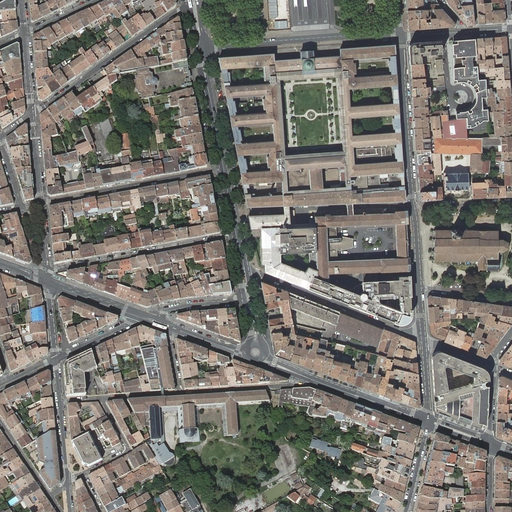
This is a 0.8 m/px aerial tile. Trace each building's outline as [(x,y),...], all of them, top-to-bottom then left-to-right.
[(13,0),(7,0),(0,4),(0,12),(15,10),(14,1),(13,0)] [(46,4),(51,14),(56,12),(59,11),(53,0),(48,0),(49,2),(46,3),(46,4)] [(53,0),(59,11),(66,7),(62,0),(53,0)] [(113,7),(109,0),(98,6),(105,16),(106,17),(109,15),(110,14),(112,13),(113,16),(114,16),(115,17),(117,20),(117,19),(120,17),(113,7)] [(121,3),(119,0),(109,0),(113,7),(120,17),(124,21),(125,21),(126,20),(123,15),(127,12),(124,7),(121,3)] [(132,4),(129,0),(119,0),(121,3),(124,7),(127,12),(130,16),(134,14),(129,5),(132,4)] [(146,0),(143,3),(144,6),(145,8),(148,15),(149,14),(157,9),(155,5),(160,3),(161,6),(162,5),(162,4),(168,0),(146,0)] [(176,6),(175,0),(168,0),(162,4),(162,5),(161,6),(157,9),(149,14),(150,15),(155,22),(168,12),(176,7),(176,6)] [(430,10),(441,9),(436,0),(406,0),(407,11),(416,10),(430,10)] [(458,0),(448,0),(446,1),(448,5),(454,11),(462,8),(461,6),(458,0)] [(471,0),(458,0),(461,6),(462,8),(464,14),(458,16),(467,26),(474,25),(474,24),(471,0)] [(484,15),(485,24),(505,23),(504,10),(496,11),(496,10),(493,10),(493,11),(491,11),(491,3),(483,4),(484,15)] [(37,8),(42,18),(51,14),(46,4),(37,8)] [(32,23),(42,18),(37,8),(37,6),(30,7),(31,22),(32,23)] [(105,16),(98,6),(89,10),(95,19),(97,21),(98,23),(100,25),(101,24),(99,20),(103,17),(109,26),(111,25),(111,24),(106,17),(105,16)] [(146,28),(155,22),(150,15),(149,14),(148,15),(145,8),(142,11),(144,14),(143,15),(140,17),(140,16),(140,15),(139,14),(140,13),(140,12),(136,14),(138,15),(137,16),(139,18),(146,28)] [(438,18),(439,28),(454,27),(455,24),(441,9),(430,10),(430,19),(438,18)] [(16,21),(15,10),(0,12),(0,15),(2,15),(3,21),(0,21),(0,23),(9,22),(16,21)] [(95,19),(89,10),(82,13),(89,23),(90,25),(92,28),(94,27),(98,23),(97,21),(95,19)] [(427,19),(430,19),(430,10),(416,10),(407,11),(407,20),(418,19),(427,19)] [(89,23),(82,13),(75,16),(84,28),(84,29),(86,28),(90,25),(89,23)] [(84,28),(75,16),(66,20),(74,32),(75,33),(77,36),(78,37),(81,35),(78,31),(82,28),(83,28),(84,28)] [(139,33),(146,28),(139,18),(137,16),(131,20),(139,33)] [(124,43),(132,37),(123,25),(121,23),(124,21),(120,17),(117,19),(117,20),(122,26),(117,29),(117,28),(113,23),(111,24),(111,25),(112,26),(115,31),(116,31),(124,43)] [(177,18),(166,26),(167,27),(180,25),(179,19),(177,18)] [(429,29),(439,28),(438,18),(430,19),(427,19),(429,29)] [(132,37),(139,33),(131,20),(127,23),(126,22),(126,21),(126,20),(126,19),(126,20),(125,21),(124,21),(121,23),(123,25),(132,37)] [(408,30),(419,29),(418,19),(407,20),(408,30)] [(419,29),(429,29),(427,19),(418,19),(419,29)] [(74,32),(66,20),(57,25),(66,37),(68,40),(69,41),(70,44),(73,42),(71,40),(74,37),(77,36),(75,33),(74,32)] [(1,34),(1,38),(4,36),(17,30),(16,21),(9,22),(0,23),(0,27),(0,30),(0,31),(1,34)] [(66,37),(57,25),(49,28),(58,41),(60,44),(60,45),(63,43),(68,40),(66,37)] [(166,26),(156,33),(159,37),(181,33),(180,25),(167,27),(166,26)] [(116,49),(124,43),(116,31),(115,31),(112,26),(110,28),(114,32),(115,32),(111,35),(108,31),(106,33),(106,34),(108,37),(109,38),(116,49)] [(58,41),(49,28),(41,32),(48,42),(50,46),(52,49),(54,52),(55,53),(58,51),(55,47),(60,44),(58,41)] [(48,42),(41,32),(32,36),(33,43),(41,43),(46,43),(48,42)] [(148,68),(159,66),(158,63),(157,58),(154,58),(150,58),(146,59),(143,54),(150,49),(151,48),(152,49),(154,49),(157,48),(161,47),(159,37),(156,33),(135,48),(140,55),(142,60),(136,61),(133,57),(130,51),(112,63),(116,68),(118,72),(119,74),(136,71),(148,68)] [(183,43),(181,33),(165,36),(166,42),(160,43),(161,47),(183,43)] [(110,53),(116,49),(109,38),(108,37),(107,38),(102,41),(103,43),(110,53)] [(501,37),(492,38),(493,55),(493,59),(493,68),(502,67),(502,58),(496,59),(496,54),(499,54),(499,56),(502,56),(501,46),(501,37)] [(483,38),(475,39),(477,72),(485,72),(485,69),(483,38)] [(492,38),(483,38),(485,69),(493,68),(493,59),(486,59),(486,57),(487,57),(487,55),(493,55),(492,38)] [(477,72),(475,39),(453,41),(455,84),(459,82),(463,82),(468,83),(470,85),(473,87),(475,90),(476,94),(476,97),(476,101),(475,104),(472,108),(469,110),(466,112),(462,112),(458,112),(455,111),(456,118),(466,118),(466,128),(470,127),(474,126),(477,124),(480,123),(483,120),(488,120),(488,116),(488,112),(487,106),(487,97),(486,89),(486,84),(478,84),(477,72)] [(104,57),(110,53),(103,43),(102,41),(101,41),(100,42),(96,45),(96,46),(97,47),(104,57)] [(41,43),(33,43),(34,53),(47,52),(46,47),(50,46),(48,42),(46,43),(41,43)] [(411,64),(421,64),(420,57),(422,57),(422,55),(442,53),(441,42),(415,43),(415,44),(413,44),(412,45),(410,46),(410,47),(410,50),(411,64)] [(97,62),(104,57),(97,47),(96,46),(96,45),(94,43),(93,44),(95,47),(89,51),(97,62)] [(167,56),(185,52),(183,43),(161,47),(162,52),(163,57),(167,56)] [(16,44),(0,51),(0,55),(1,58),(0,58),(0,65),(0,66),(3,65),(15,60),(20,59),(19,45),(16,44)] [(78,51),(82,49),(85,47),(83,44),(75,50),(77,52),(78,51)] [(362,284),(359,284),(353,289),(352,292),(329,283),(328,273),(363,272),(370,272),(377,272),(408,271),(409,270),(408,250),(408,240),(407,217),(406,211),(404,208),(404,210),(395,211),(395,213),(353,215),(353,209),(352,203),(403,201),(404,203),(405,201),(395,45),(340,49),(340,56),(321,57),(322,69),(314,70),(315,73),(302,74),(302,71),(293,71),(293,59),(274,61),(273,54),(219,58),(243,188),(249,188),(249,184),(281,181),(283,195),(255,197),(255,193),(244,194),(247,207),(284,206),(285,215),(248,216),(251,229),(263,228),(263,232),(265,271),(399,324),(407,322),(411,315),(409,276),(398,276),(399,280),(377,281),(363,281),(362,282),(362,284)] [(135,48),(130,51),(133,57),(136,61),(142,60),(140,55),(135,48)] [(90,68),(97,62),(89,51),(85,54),(82,49),(78,51),(82,56),(90,68)] [(35,61),(47,61),(47,57),(51,57),(51,52),(47,52),(34,53),(35,61)] [(173,64),(187,61),(185,52),(167,56),(168,61),(158,63),(159,66),(173,64)] [(298,59),(293,59),(293,71),(302,71),(302,74),(315,73),(314,70),(322,69),(321,57),(316,57),(313,58),(313,56),(314,56),(313,54),(312,54),(312,55),(302,55),(300,55),(300,57),(301,57),(301,59),(298,59)] [(76,77),(90,68),(82,56),(80,58),(71,64),(68,66),(76,77)] [(3,65),(0,66),(0,69),(4,68),(7,76),(4,77),(5,79),(8,78),(21,75),(20,59),(15,60),(3,65)] [(443,72),(442,59),(435,60),(436,73),(443,72)] [(48,69),(47,61),(35,61),(36,70),(48,69)] [(67,83),(76,77),(68,66),(68,65),(65,61),(62,63),(56,67),(57,69),(59,71),(59,72),(67,83)] [(189,73),(187,61),(173,64),(174,70),(180,68),(180,70),(184,69),(184,73),(189,73)] [(115,75),(119,74),(118,72),(116,68),(112,63),(103,70),(104,72),(107,77),(113,76),(113,79),(116,78),(115,75)] [(61,88),(67,83),(59,72),(59,71),(57,69),(56,67),(54,64),(48,69),(51,74),(52,76),(61,88)] [(412,79),(425,79),(424,70),(423,65),(423,64),(421,64),(411,64),(412,79)] [(486,81),(486,84),(486,89),(491,89),(493,88),(497,88),(510,87),(509,79),(503,80),(502,68),(502,67),(493,68),(485,69),(485,72),(485,76),(496,76),(496,74),(498,74),(498,77),(497,77),(497,80),(495,80),(495,81),(495,84),(497,84),(497,85),(493,86),(493,81),(486,81)] [(151,98),(154,97),(154,96),(153,93),(154,93),(154,92),(155,92),(155,91),(154,87),(155,86),(156,85),(157,84),(157,83),(157,82),(156,80),(156,79),(153,78),(152,74),(151,74),(150,73),(149,73),(148,68),(136,71),(137,77),(135,77),(135,81),(134,81),(136,91),(137,91),(138,95),(141,94),(142,100),(151,98)] [(51,74),(48,69),(36,70),(37,81),(43,80),(44,82),(45,81),(44,80),(44,78),(48,77),(51,74)] [(52,94),(61,88),(52,76),(51,74),(48,77),(44,78),(44,80),(45,81),(44,82),(44,83),(47,87),(52,94)] [(22,79),(21,75),(8,78),(5,79),(3,80),(4,81),(5,84),(8,83),(9,83),(22,79)] [(108,88),(109,91),(111,89),(110,86),(117,82),(116,78),(113,79),(113,76),(107,77),(107,78),(93,88),(100,99),(102,101),(104,107),(106,106),(104,102),(106,101),(103,97),(102,97),(100,93),(108,88)] [(436,86),(445,86),(444,76),(438,76),(438,79),(425,81),(426,87),(429,87),(433,87),(436,86)] [(192,89),(190,78),(186,79),(187,85),(182,86),(183,91),(192,89)] [(23,89),(22,79),(9,83),(10,87),(10,91),(5,93),(6,97),(13,93),(23,89)] [(412,88),(426,87),(425,81),(425,79),(412,79),(412,88)] [(37,89),(38,92),(47,87),(44,83),(44,82),(43,80),(37,81),(37,89)] [(446,93),(445,86),(436,86),(437,94),(446,93)] [(42,101),(52,94),(47,87),(38,92),(38,99),(42,101)] [(434,94),(433,87),(429,87),(426,87),(412,88),(412,97),(426,96),(426,95),(430,95),(434,94)] [(491,89),(486,89),(487,97),(495,96),(498,96),(510,95),(510,87),(497,88),(493,88),(494,92),(491,92),(491,89)] [(76,100),(81,107),(83,110),(85,113),(102,101),(100,99),(93,88),(76,100)] [(24,99),(23,89),(13,93),(6,97),(5,97),(6,98),(9,97),(10,99),(15,97),(16,101),(17,102),(24,99)] [(192,89),(183,91),(175,93),(176,99),(172,99),(169,100),(170,104),(194,99),(192,89)] [(71,93),(63,99),(68,106),(73,113),(81,107),(76,100),(75,99),(71,93)] [(426,96),(412,97),(413,107),(427,106),(431,106),(443,104),(447,104),(446,100),(431,102),(427,102),(427,98),(430,97),(430,95),(426,95),(426,96)] [(495,96),(487,97),(487,106),(491,106),(491,111),(511,110),(510,95),(498,96),(495,96)] [(25,107),(24,99),(17,102),(13,104),(11,104),(13,109),(9,110),(10,112),(10,113),(12,113),(12,115),(14,114),(14,112),(25,107)] [(55,125),(56,129),(60,127),(60,125),(59,122),(66,118),(67,121),(70,121),(74,119),(73,117),(71,114),(73,113),(68,106),(63,99),(47,110),(56,124),(55,125)] [(196,108),(194,99),(170,104),(171,107),(171,108),(179,106),(180,112),(196,108)] [(427,106),(413,107),(414,118),(425,117),(428,117),(439,115),(441,115),(448,114),(447,110),(434,112),(434,113),(432,114),(431,113),(428,114),(428,108),(431,108),(431,106),(427,106)] [(5,112),(0,114),(0,122),(2,129),(3,129),(17,119),(24,114),(25,111),(25,107),(14,112),(14,114),(12,115),(12,113),(10,113),(10,112),(9,110),(5,112)] [(81,107),(73,113),(74,116),(75,115),(83,110),(81,107)] [(150,108),(145,109),(149,118),(156,116),(152,108),(150,108)] [(198,117),(196,108),(180,112),(181,117),(169,119),(170,123),(179,121),(198,117)] [(40,115),(42,134),(55,125),(56,124),(47,110),(40,115)] [(491,111),(488,112),(488,116),(490,116),(490,114),(493,114),(494,114),(495,124),(511,123),(511,118),(511,110),(491,111)] [(432,136),(432,138),(467,138),(466,128),(466,118),(456,118),(448,120),(448,114),(441,115),(443,129),(440,129),(433,130),(433,135),(432,135),(432,136)] [(440,129),(439,115),(428,117),(428,122),(431,122),(432,130),(433,130),(440,129)] [(156,116),(149,118),(154,126),(158,126),(159,125),(157,118),(156,116)] [(199,127),(198,117),(179,121),(181,131),(199,127)] [(428,122),(428,117),(425,117),(414,118),(415,128),(429,127),(428,122)] [(108,119),(100,122),(108,145),(116,142),(108,119)] [(489,134),(489,137),(501,137),(511,136),(511,123),(495,124),(495,134),(494,134),(489,134)] [(25,125),(14,133),(17,139),(27,137),(26,126),(25,125)] [(42,140),(50,140),(50,138),(58,136),(56,129),(55,125),(42,134),(42,140)] [(81,129),(87,143),(88,142),(92,151),(95,149),(94,145),(92,141),(86,127),(83,128),(81,129)] [(201,134),(199,127),(181,131),(174,132),(175,137),(176,139),(177,139),(201,134)] [(415,139),(429,138),(429,136),(429,127),(415,128),(414,128),(415,139)] [(5,139),(9,150),(17,149),(17,139),(14,133),(5,139)] [(160,135),(156,136),(157,143),(163,142),(163,140),(163,138),(165,138),(165,134),(160,135)] [(203,145),(201,134),(177,139),(177,142),(181,141),(182,149),(203,145)] [(482,138),(482,145),(501,144),(501,152),(511,150),(511,136),(501,137),(489,137),(482,138)] [(17,149),(28,148),(27,137),(17,139),(17,149)] [(472,174),(484,173),(489,173),(489,171),(489,169),(490,160),(482,160),(482,153),(482,145),(482,138),(479,138),(470,138),(467,138),(432,138),(431,137),(429,138),(430,141),(430,143),(430,149),(431,152),(431,153),(434,153),(471,154),(470,171),(472,174)] [(417,150),(430,149),(430,143),(425,143),(425,141),(430,141),(429,138),(415,139),(415,150),(417,150)] [(42,140),(43,151),(51,150),(51,144),(50,140),(42,140)] [(75,147),(77,152),(78,156),(81,155),(91,151),(92,151),(88,142),(87,143),(75,147)] [(205,156),(203,145),(182,149),(176,149),(177,154),(185,153),(185,151),(191,150),(192,156),(189,157),(189,159),(199,156),(205,156)] [(9,150),(12,161),(29,159),(28,148),(17,149),(9,150)] [(159,156),(163,175),(180,172),(178,167),(178,161),(178,157),(177,154),(176,149),(167,151),(171,158),(164,160),(162,152),(159,153),(159,154),(159,156)] [(43,151),(45,171),(58,170),(57,167),(55,157),(52,158),(51,150),(43,151)] [(511,150),(501,152),(496,152),(496,154),(502,155),(502,158),(496,157),(496,161),(502,161),(504,161),(511,161),(511,150)] [(55,157),(57,167),(58,167),(59,167),(64,166),(65,167),(65,168),(66,168),(67,168),(68,168),(69,169),(70,168),(71,168),(72,168),(72,167),(73,167),(73,166),(73,165),(79,164),(78,161),(80,160),(80,163),(83,160),(81,155),(78,156),(77,152),(67,155),(68,157),(64,158),(63,155),(55,157)] [(431,156),(431,153),(431,152),(423,152),(424,154),(417,154),(418,165),(428,164),(431,164),(431,159),(431,156)] [(151,157),(151,158),(154,177),(163,175),(159,156),(151,157)] [(207,166),(205,156),(199,156),(189,159),(188,159),(190,165),(186,166),(187,171),(206,167),(207,166)] [(132,161),(132,157),(128,158),(130,169),(132,181),(143,179),(140,163),(135,164),(133,165),(132,161)] [(100,173),(102,187),(123,183),(132,181),(130,169),(128,158),(123,159),(121,159),(123,168),(119,169),(118,169),(117,169),(113,170),(109,171),(104,172),(100,173)] [(142,163),(140,163),(143,179),(154,177),(151,158),(148,159),(149,162),(142,163)] [(12,161),(15,170),(30,168),(29,159),(12,161)] [(432,174),(432,175),(435,175),(441,174),(440,170),(440,159),(436,159),(437,164),(434,164),(431,164),(432,169),(432,174)] [(502,170),(498,169),(498,173),(503,174),(504,174),(511,174),(511,161),(504,161),(504,172),(502,172),(502,170)] [(418,165),(419,179),(432,178),(432,175),(432,174),(430,174),(429,169),(432,169),(431,164),(428,164),(418,165)] [(15,170),(17,178),(21,177),(31,175),(30,168),(15,170)] [(93,169),(91,169),(91,173),(94,188),(102,187),(100,173),(99,171),(94,172),(93,169)] [(45,171),(47,189),(50,189),(55,188),(54,184),(60,183),(58,170),(45,171)] [(85,170),(82,171),(84,180),(86,190),(94,188),(91,173),(90,173),(90,175),(86,176),(85,170)] [(441,187),(442,190),(445,190),(454,190),(454,191),(456,190),(458,190),(460,190),(468,190),(469,190),(469,189),(468,174),(468,173),(467,173),(461,173),(452,173),(452,174),(446,174),(445,174),(445,181),(443,181),(441,181),(441,187)] [(472,183),(473,198),(487,198),(488,183),(488,179),(489,173),(484,173),(484,179),(484,182),(472,183)] [(511,174),(504,174),(503,174),(503,176),(504,176),(505,184),(503,184),(503,185),(505,185),(507,185),(511,184),(511,174)] [(0,191),(9,189),(4,175),(0,177),(0,191)] [(17,178),(22,191),(26,190),(32,190),(31,175),(21,177),(17,178)] [(209,177),(185,181),(188,191),(192,190),(211,186),(209,177)] [(419,179),(420,192),(432,191),(432,187),(432,180),(432,178),(419,179)] [(434,191),(435,200),(442,199),(442,190),(441,187),(438,187),(438,186),(436,186),(436,182),(435,182),(435,179),(432,180),(432,187),(432,191),(434,191)] [(488,183),(487,198),(497,197),(497,185),(497,183),(491,183),(491,179),(488,179),(488,183)] [(83,182),(78,183),(79,191),(86,190),(84,180),(82,180),(83,182)] [(497,185),(497,197),(506,197),(505,191),(505,189),(505,187),(505,185),(503,185),(503,184),(503,183),(502,181),(499,181),(499,180),(498,180),(497,181),(497,183),(497,185)] [(185,181),(177,182),(180,196),(181,200),(190,198),(188,191),(185,181)] [(177,182),(166,185),(168,197),(176,195),(176,197),(180,196),(177,182)] [(50,189),(47,189),(47,193),(47,194),(48,194),(48,195),(49,195),(49,196),(50,196),(51,196),(52,197),(52,196),(63,194),(61,186),(60,185),(60,183),(54,184),(55,188),(50,189)] [(67,185),(69,193),(79,191),(78,183),(67,185)] [(61,186),(63,194),(69,193),(67,185),(63,186),(62,184),(60,185),(61,186)] [(166,185),(154,187),(156,201),(158,201),(158,198),(166,197),(167,202),(169,202),(168,197),(166,185)] [(213,196),(211,186),(192,190),(194,200),(201,199),(213,196)] [(154,187),(137,190),(141,210),(142,212),(144,212),(142,202),(154,200),(154,205),(155,205),(157,205),(156,201),(154,187)] [(0,191),(0,206),(13,204),(9,189),(0,191)] [(26,190),(22,191),(25,202),(33,200),(32,190),(26,190)] [(137,190),(130,192),(131,199),(133,206),(133,208),(134,211),(134,212),(140,211),(140,210),(141,210),(137,190)] [(420,200),(435,200),(434,191),(432,191),(420,192),(420,200)] [(130,192),(119,194),(122,208),(124,207),(130,206),(131,212),(134,211),(133,208),(133,206),(131,199),(130,192)] [(119,194),(107,196),(109,204),(111,213),(111,214),(113,213),(113,210),(120,208),(121,211),(122,210),(122,208),(119,194)] [(107,196),(94,198),(98,214),(98,215),(101,215),(101,211),(108,209),(108,213),(111,213),(109,204),(107,196)] [(192,206),(193,210),(196,209),(196,210),(200,209),(215,206),(213,196),(201,199),(194,200),(195,205),(192,206)] [(94,198),(81,201),(84,216),(85,220),(86,220),(89,220),(89,219),(88,216),(95,214),(95,215),(98,215),(98,214),(94,198)] [(81,201),(70,203),(72,217),(72,218),(75,218),(75,217),(82,216),(82,217),(84,216),(81,201)] [(72,217),(70,203),(48,207),(51,230),(60,229),(64,228),(66,228),(74,226),(72,218),(72,217)] [(204,217),(216,214),(215,206),(200,209),(196,210),(196,209),(193,210),(190,211),(191,221),(189,221),(189,223),(200,221),(199,218),(197,218),(196,212),(201,211),(202,217),(204,217)] [(7,231),(21,227),(16,213),(3,216),(5,224),(0,225),(0,229),(1,233),(7,231)] [(218,223),(216,214),(204,217),(199,218),(200,221),(201,227),(203,226),(218,223)] [(200,221),(189,223),(185,224),(186,227),(186,229),(189,229),(188,226),(194,225),(194,228),(201,227),(200,221)] [(220,233),(218,223),(203,226),(205,236),(220,233)] [(163,228),(161,229),(164,244),(176,241),(174,231),(174,226),(169,227),(170,230),(167,231),(167,227),(163,228)] [(203,226),(201,227),(194,228),(189,229),(186,229),(188,239),(205,236),(203,226)] [(17,239),(24,237),(21,227),(7,231),(8,233),(10,239),(11,241),(17,239)] [(60,229),(51,230),(51,237),(60,236),(64,235),(64,228),(60,229)] [(432,259),(432,260),(433,260),(434,262),(435,262),(435,261),(442,261),(442,262),(443,262),(443,260),(451,260),(451,265),(452,265),(452,262),(458,262),(458,264),(459,264),(459,262),(465,262),(465,264),(466,264),(466,262),(478,262),(478,271),(479,271),(479,269),(486,270),(486,271),(487,271),(487,270),(497,270),(498,271),(502,266),(502,259),(502,252),(503,252),(503,250),(506,248),(508,249),(508,248),(507,247),(507,243),(508,243),(508,242),(506,242),(503,240),(503,239),(502,238),(501,240),(498,240),(498,232),(499,231),(498,230),(496,231),(489,231),(490,230),(488,229),(486,231),(479,231),(479,228),(476,228),(473,228),(472,228),(472,229),(471,229),(471,230),(467,230),(467,229),(465,228),(465,230),(460,230),(460,229),(459,229),(458,229),(458,231),(455,231),(455,229),(452,229),(452,231),(445,230),(445,229),(443,229),(443,230),(436,230),(436,229),(435,229),(435,230),(434,230),(433,231),(434,231),(433,239),(432,239),(432,240),(434,240),(434,245),(434,251),(432,251),(432,252),(433,252),(433,254),(433,259),(432,259)] [(150,231),(153,246),(164,244),(161,229),(159,229),(159,231),(152,233),(152,231),(150,231)] [(174,231),(176,241),(188,239),(186,229),(176,231),(174,231)] [(141,230),(138,230),(139,233),(142,248),(153,246),(150,231),(141,233),(141,230)] [(131,250),(142,248),(139,233),(134,234),(135,239),(131,240),(130,235),(128,235),(128,236),(131,250)] [(118,236),(116,236),(120,252),(131,250),(128,236),(128,235),(127,234),(125,235),(126,237),(118,238),(118,236)] [(60,236),(51,237),(52,245),(65,243),(69,242),(68,235),(64,235),(60,236)] [(11,247),(12,251),(20,248),(27,247),(24,237),(17,239),(11,241),(11,244),(12,246),(11,247)] [(105,245),(107,254),(120,252),(116,239),(104,241),(105,245)] [(98,246),(93,247),(95,257),(107,254),(105,245),(101,245),(100,241),(97,242),(98,246)] [(221,242),(201,246),(204,261),(209,261),(224,258),(222,242),(221,242)] [(65,243),(52,245),(53,257),(66,254),(65,243)] [(93,247),(92,244),(81,246),(80,243),(79,243),(79,244),(78,245),(79,252),(81,259),(95,257),(93,247)] [(201,246),(192,248),(193,257),(194,260),(194,263),(198,263),(204,261),(201,246)] [(11,251),(12,251),(11,247),(6,248),(6,250),(4,255),(13,258),(12,256),(11,251)] [(27,247),(20,248),(22,255),(23,260),(30,258),(27,247)] [(20,248),(12,251),(11,251),(12,256),(13,258),(29,264),(31,261),(30,258),(23,260),(22,255),(20,248)] [(192,248),(182,250),(183,259),(185,259),(192,258),(193,257),(192,248)] [(182,250),(167,252),(171,269),(174,276),(180,274),(184,274),(187,274),(185,266),(184,265),(184,261),(183,259),(182,250)] [(71,261),(81,259),(79,252),(74,253),(70,253),(71,261)] [(167,252),(153,255),(158,271),(171,269),(167,252)] [(54,264),(71,261),(70,253),(66,254),(53,257),(54,264)] [(153,255),(144,257),(148,268),(149,269),(152,268),(155,275),(158,274),(158,271),(153,255)] [(148,268),(144,257),(136,258),(142,272),(145,277),(147,277),(144,270),(148,268)] [(136,258),(130,259),(132,270),(141,268),(136,258)] [(227,271),(224,258),(209,261),(204,261),(198,263),(199,266),(200,267),(210,265),(209,263),(212,263),(213,269),(208,270),(209,274),(214,273),(227,271)] [(130,259),(120,261),(119,270),(118,276),(122,275),(124,275),(124,271),(131,270),(132,270),(130,259)] [(120,261),(109,263),(108,267),(108,271),(114,271),(115,271),(115,276),(117,275),(118,276),(119,270),(120,261)] [(93,288),(98,265),(89,267),(87,274),(84,273),(83,276),(82,284),(93,288)] [(96,272),(93,288),(104,292),(107,276),(108,271),(108,267),(105,267),(102,280),(99,278),(100,274),(96,272)] [(85,268),(71,271),(66,278),(82,284),(83,276),(84,273),(85,268)] [(227,271),(214,273),(216,285),(229,283),(227,271)] [(132,285),(127,300),(138,305),(142,293),(142,294),(144,290),(145,287),(147,282),(145,277),(142,272),(136,273),(132,285)] [(377,273),(377,272),(370,272),(363,272),(363,274),(363,276),(363,281),(377,281),(377,275),(377,273)] [(0,278),(0,275),(1,274),(0,273),(0,310),(4,309),(9,307),(7,301),(6,297),(4,291),(0,278)] [(203,273),(196,276),(198,281),(199,284),(204,296),(213,296),(209,286),(204,275),(203,274),(203,273)] [(15,279),(1,274),(0,275),(0,278),(4,291),(16,287),(15,279)] [(180,274),(174,276),(173,276),(175,281),(176,287),(180,299),(188,298),(186,292),(185,289),(182,280),(180,274)] [(212,286),(211,283),(209,274),(207,275),(204,275),(209,286),(212,286)] [(107,276),(104,292),(115,296),(118,276),(117,275),(115,276),(114,276),(107,276)] [(118,276),(115,296),(127,300),(132,285),(131,284),(130,287),(120,283),(122,275),(118,276)] [(192,277),(189,278),(191,284),(196,297),(204,296),(199,284),(198,281),(194,283),(192,277)] [(25,283),(15,279),(16,287),(17,294),(27,293),(25,283)] [(196,297),(191,284),(187,285),(185,279),(182,280),(185,289),(186,292),(188,298),(196,297)] [(281,291),(281,289),(275,287),(262,281),(261,282),(263,295),(275,292),(276,292),(281,291)] [(40,289),(25,283),(27,293),(28,298),(31,297),(35,296),(42,294),(40,289)] [(168,289),(173,301),(180,299),(176,287),(170,289),(168,283),(166,284),(163,285),(164,286),(166,290),(168,289)] [(231,295),(229,283),(216,285),(212,286),(209,286),(213,296),(231,295)] [(154,290),(158,297),(161,304),(173,301),(168,289),(166,290),(164,286),(156,289),(154,290)] [(289,299),(288,291),(281,289),(281,291),(276,292),(275,292),(263,295),(265,303),(276,301),(280,300),(288,299),(289,299)] [(147,291),(144,290),(142,294),(142,293),(138,305),(146,308),(151,306),(147,296),(147,295),(147,294),(147,292),(147,291)] [(154,290),(147,292),(147,294),(147,295),(147,296),(151,306),(161,304),(158,297),(154,290)] [(336,324),(339,312),(326,307),(314,302),(308,299),(301,297),(296,295),(293,293),(288,291),(289,299),(288,299),(292,322),(295,334),(297,335),(304,336),(311,338),(319,340),(327,342),(330,343),(331,341),(333,334),(325,332),(321,331),(294,324),(291,307),(314,316),(324,320),(326,320),(336,324)] [(42,297),(42,294),(35,296),(31,297),(31,299),(32,308),(32,310),(43,307),(42,297)] [(427,298),(428,307),(441,306),(441,297),(430,295),(427,298)] [(17,300),(17,297),(7,301),(9,307),(4,309),(0,310),(0,319),(5,318),(7,317),(12,316),(12,315),(11,306),(18,304),(18,302),(17,300)] [(73,308),(75,302),(61,297),(58,299),(59,309),(59,310),(73,308)] [(441,297),(441,306),(442,315),(443,322),(450,321),(450,318),(448,298),(441,297)] [(268,319),(269,326),(285,323),(292,322),(288,299),(280,300),(276,301),(265,303),(266,309),(279,307),(278,305),(281,305),(284,318),(281,317),(268,319)] [(471,318),(475,318),(476,311),(478,302),(469,301),(468,312),(468,318),(471,318)] [(81,315),(84,305),(75,302),(73,308),(73,312),(81,315)] [(479,318),(478,322),(484,324),(488,313),(482,312),(485,303),(478,302),(476,311),(475,318),(479,318)] [(482,312),(488,313),(488,311),(491,304),(485,303),(482,312)] [(488,311),(488,313),(491,313),(491,314),(497,314),(501,315),(503,305),(491,304),(488,311)] [(94,317),(96,310),(84,305),(81,315),(81,317),(92,321),(95,322),(94,317)] [(511,306),(503,305),(501,315),(511,316),(511,313),(511,306)] [(441,306),(428,307),(428,316),(442,315),(441,306)] [(45,323),(43,307),(32,310),(30,311),(25,311),(26,325),(30,324),(34,324),(45,323)] [(72,314),(73,312),(73,308),(59,310),(61,317),(72,314)] [(105,320),(107,314),(96,310),(94,317),(95,322),(97,330),(108,325),(105,320)] [(227,321),(226,310),(217,311),(218,320),(219,326),(228,325),(227,321)] [(234,310),(226,310),(227,321),(236,319),(234,310)] [(208,317),(208,311),(198,312),(201,327),(205,326),(204,322),(207,321),(206,317),(208,317)] [(218,320),(217,311),(208,311),(208,317),(206,317),(207,321),(218,320)] [(191,324),(201,328),(201,327),(198,312),(189,313),(191,324)] [(377,347),(383,329),(353,317),(347,315),(339,312),(336,324),(334,330),(341,332),(347,335),(377,347)] [(176,319),(191,324),(189,313),(176,316),(176,319)] [(488,313),(484,324),(505,331),(511,324),(495,321),(497,314),(491,314),(491,313),(488,313)] [(68,322),(72,321),(72,320),(72,314),(61,317),(63,324),(68,322)] [(118,317),(107,314),(105,320),(108,325),(118,321),(118,317)] [(495,321),(511,324),(511,322),(511,316),(501,315),(497,314),(495,321)] [(322,326),(324,320),(314,316),(312,322),(322,326)] [(236,319),(227,321),(228,325),(228,329),(228,331),(238,329),(236,319)] [(219,326),(218,320),(207,321),(204,322),(205,326),(206,330),(220,335),(219,326)] [(333,334),(334,330),(336,324),(326,320),(323,327),(327,328),(325,332),(333,334)] [(70,344),(78,340),(73,324),(72,321),(68,322),(70,329),(65,330),(69,343),(70,344)] [(85,336),(97,330),(95,322),(92,321),(91,322),(91,323),(85,323),(81,325),(85,336)] [(443,322),(429,323),(429,331),(430,333),(430,334),(432,336),(433,337),(434,337),(444,341),(448,332),(445,331),(445,330),(443,329),(442,330),(439,329),(439,327),(447,327),(446,328),(447,329),(449,329),(450,326),(450,324),(452,321),(450,321),(443,322)] [(78,340),(85,336),(81,325),(80,322),(73,324),(78,340)] [(286,332),(295,334),(292,322),(285,323),(269,326),(270,333),(282,331),(281,328),(285,327),(286,331),(286,332)] [(480,344),(481,341),(484,342),(485,339),(479,337),(481,333),(483,327),(484,324),(478,322),(473,338),(472,340),(480,344)] [(46,333),(45,323),(34,324),(30,324),(26,325),(27,327),(28,327),(29,336),(30,335),(31,335),(33,334),(46,333)] [(448,332),(444,341),(452,344),(458,329),(458,328),(450,324),(450,326),(449,329),(448,332)] [(486,336),(498,340),(505,331),(484,324),(483,327),(488,329),(486,336)] [(228,329),(228,325),(219,326),(220,335),(229,338),(228,331),(228,329)] [(7,326),(0,328),(0,336),(9,334),(12,333),(17,331),(17,330),(16,328),(8,331),(7,326)] [(141,326),(135,329),(139,343),(145,341),(146,341),(147,346),(152,345),(151,343),(155,342),(154,337),(156,332),(141,326)] [(458,329),(452,344),(460,348),(465,335),(466,332),(459,330),(459,329),(458,328),(458,329)] [(136,352),(141,350),(140,347),(139,343),(135,329),(128,333),(132,352),(135,363),(138,362),(136,352)] [(240,342),(238,329),(228,331),(229,338),(240,342)] [(385,356),(393,358),(393,356),(397,343),(400,335),(383,329),(377,347),(375,352),(375,353),(378,354),(385,356)] [(18,334),(17,331),(12,333),(14,341),(20,339),(18,334)] [(270,333),(272,340),(283,339),(287,338),(286,332),(286,331),(282,331),(270,333)] [(164,335),(156,332),(154,337),(155,342),(151,343),(152,345),(153,350),(168,348),(166,337),(166,336),(165,336),(165,335),(164,335)] [(295,340),(297,335),(295,334),(286,332),(287,338),(283,339),(272,340),(273,349),(277,348),(281,347),(282,343),(287,344),(289,339),(295,340)] [(47,341),(46,333),(33,334),(31,335),(33,342),(34,342),(47,341)] [(126,354),(132,352),(128,333),(112,340),(115,353),(125,350),(126,354)] [(8,343),(12,341),(9,334),(0,336),(0,337),(2,344),(8,343)] [(290,361),(297,363),(304,336),(297,335),(295,340),(294,346),(294,347),(290,361)] [(400,335),(397,343),(400,344),(405,345),(407,346),(406,347),(410,348),(410,349),(412,349),(416,349),(416,348),(415,342),(415,341),(403,336),(400,335)] [(460,348),(468,350),(472,340),(473,338),(465,335),(460,348)] [(297,363),(304,366),(309,347),(311,339),(311,338),(304,336),(297,363)] [(484,342),(494,346),(498,340),(486,336),(485,339),(484,342)] [(304,366),(312,369),(317,347),(319,340),(311,338),(311,339),(314,340),(312,348),(309,347),(304,366)] [(22,347),(20,339),(14,341),(12,341),(8,343),(12,355),(19,368),(30,363),(23,349),(22,347)] [(177,346),(179,360),(188,358),(187,354),(188,354),(189,355),(191,354),(191,353),(190,353),(189,352),(189,349),(186,349),(185,345),(185,342),(176,339),(176,340),(177,346)] [(112,340),(105,344),(108,356),(112,354),(114,365),(118,364),(116,357),(112,340)] [(47,349),(47,341),(34,342),(36,345),(38,351),(42,349),(47,349)] [(480,344),(476,354),(486,358),(494,346),(484,342),(481,341),(480,344)] [(187,354),(188,358),(191,358),(192,357),(193,357),(193,353),(193,346),(185,342),(185,345),(186,349),(189,349),(189,352),(190,353),(191,353),(191,354),(189,355),(188,354),(187,354)] [(11,372),(19,368),(12,355),(8,343),(2,344),(11,372)] [(275,355),(290,361),(294,347),(294,346),(287,345),(287,344),(282,343),(281,347),(277,348),(273,349),(275,355)] [(400,359),(401,359),(404,349),(399,348),(400,344),(397,343),(393,356),(393,358),(400,359)] [(105,344),(98,347),(101,359),(102,364),(106,363),(109,362),(108,356),(105,344)] [(48,354),(47,349),(42,349),(38,351),(36,345),(30,348),(32,353),(32,354),(35,360),(48,354)] [(141,350),(146,372),(151,390),(154,390),(154,391),(160,391),(153,350),(152,345),(147,346),(140,347),(141,350)] [(26,350),(24,346),(22,347),(23,349),(30,363),(35,360),(32,354),(32,353),(30,348),(26,350)] [(202,362),(207,361),(207,351),(193,346),(193,353),(193,357),(193,359),(202,362)] [(98,347),(91,350),(95,366),(96,368),(96,369),(98,368),(97,365),(101,364),(102,364),(101,359),(98,347)] [(312,369),(320,372),(325,349),(326,349),(317,347),(312,369)] [(175,390),(168,348),(153,350),(160,391),(162,391),(163,391),(175,390)] [(320,372),(329,375),(333,355),(333,354),(334,351),(329,350),(329,349),(327,348),(326,348),(326,349),(325,349),(320,372)] [(417,362),(416,351),(412,350),(412,351),(404,349),(401,359),(412,362),(417,362)] [(66,397),(84,396),(84,395),(86,395),(85,394),(84,394),(82,374),(90,370),(96,368),(95,366),(91,350),(65,362),(64,366),(66,397)] [(207,351),(207,361),(207,364),(208,369),(217,367),(217,366),(216,354),(207,351)] [(365,371),(370,352),(365,351),(363,361),(359,360),(358,364),(353,384),(361,387),(365,371)] [(486,425),(486,414),(487,414),(488,401),(487,401),(488,385),(487,385),(486,386),(485,385),(484,384),(484,383),(484,382),(485,381),(489,380),(489,376),(488,373),(487,371),(484,368),(482,367),(442,352),(440,351),(438,351),(435,352),(434,353),(432,355),(431,358),(434,395),(435,395),(436,395),(436,396),(437,397),(437,398),(436,399),(435,400),(434,400),(435,411),(481,428),(486,425)] [(511,368),(511,367),(511,356),(505,351),(499,359),(499,363),(511,368)] [(228,359),(216,354),(217,366),(220,366),(225,366),(225,364),(226,364),(229,363),(228,359)] [(359,360),(361,354),(358,354),(357,360),(356,359),(355,362),(350,361),(350,363),(345,381),(353,384),(358,364),(359,360)] [(383,366),(385,356),(378,354),(375,364),(369,390),(376,393),(381,376),(376,375),(379,365),(383,366)] [(329,375),(336,378),(341,361),(341,359),(341,357),(333,355),(329,375)] [(391,367),(393,358),(385,356),(383,366),(381,376),(376,393),(384,395),(387,382),(389,373),(391,367)] [(350,361),(351,357),(350,357),(349,359),(347,359),(347,360),(341,359),(341,361),(336,378),(345,381),(350,363),(350,361)] [(179,360),(181,366),(193,364),(193,361),(191,361),(191,358),(188,358),(179,360)] [(417,373),(417,362),(412,362),(401,359),(400,359),(393,358),(391,367),(392,367),(393,364),(401,366),(400,369),(417,373)] [(248,366),(232,360),(234,368),(235,378),(243,377),(244,377),(248,366)] [(361,387),(369,390),(375,364),(372,363),(370,372),(365,371),(361,387)] [(183,379),(198,376),(196,364),(193,364),(181,366),(183,379)] [(225,364),(225,366),(228,386),(236,386),(235,378),(234,368),(227,368),(226,364),(225,364)] [(217,366),(217,367),(217,370),(218,372),(220,387),(228,386),(225,366),(220,366),(217,366)] [(256,369),(248,366),(244,377),(249,377),(249,375),(252,376),(253,377),(256,369)] [(418,382),(417,373),(400,369),(392,367),(391,367),(389,373),(398,376),(418,382)] [(264,372),(256,369),(253,377),(261,380),(264,372)] [(48,386),(51,385),(49,371),(35,377),(37,383),(40,387),(40,389),(40,390),(42,389),(41,387),(47,384),(48,386)] [(115,383),(113,376),(112,372),(105,374),(105,377),(101,379),(103,384),(107,382),(108,386),(111,385),(115,383)] [(139,379),(142,392),(151,391),(151,390),(146,372),(138,375),(139,378),(139,379)] [(218,372),(209,374),(211,387),(220,387),(218,372)] [(272,375),(264,372),(261,380),(263,381),(262,384),(269,383),(272,375)] [(419,391),(418,382),(398,376),(389,373),(387,382),(396,385),(396,383),(399,384),(400,385),(404,386),(419,391)] [(122,393),(125,393),(123,384),(123,383),(122,382),(121,374),(120,374),(113,376),(115,383),(119,382),(120,385),(122,393)] [(211,387),(209,374),(204,374),(205,380),(183,381),(185,389),(211,387)] [(288,381),(272,375),(269,383),(288,382),(288,381)] [(499,377),(498,386),(507,388),(511,389),(511,384),(511,379),(502,375),(499,377)] [(263,381),(261,380),(253,377),(252,376),(253,380),(250,380),(250,385),(262,384),(263,381)] [(35,377),(24,382),(31,397),(32,398),(35,396),(32,391),(40,387),(37,383),(35,377)] [(243,385),(243,377),(235,378),(236,386),(243,385)] [(125,393),(142,392),(139,379),(123,383),(123,384),(125,393)] [(18,397),(20,396),(27,393),(29,397),(31,397),(24,382),(14,388),(18,397)] [(396,385),(387,382),(384,395),(392,398),(395,385),(396,385)] [(402,393),(404,386),(400,385),(399,384),(398,387),(395,385),(392,398),(400,401),(402,393)] [(52,398),(51,385),(48,386),(42,389),(40,390),(41,400),(52,398)] [(419,399),(419,391),(404,386),(402,393),(409,396),(419,399)] [(507,388),(498,386),(498,395),(506,395),(506,397),(507,396),(509,396),(510,391),(507,391),(507,388)] [(32,391),(35,396),(36,396),(34,392),(40,389),(40,387),(32,391)] [(14,388),(3,392),(8,403),(10,406),(10,407),(11,407),(13,406),(10,401),(17,398),(18,401),(20,400),(18,397),(14,388)] [(309,389),(280,390),(278,403),(277,410),(281,411),(282,403),(307,407),(309,407),(311,402),(312,399),(315,391),(309,389)] [(269,401),(265,391),(164,398),(163,398),(162,398),(127,400),(134,413),(142,428),(145,427),(149,426),(150,441),(160,441),(158,408),(177,407),(177,410),(180,443),(199,442),(198,428),(195,428),(193,406),(226,403),(228,436),(237,435),(235,403),(269,401)] [(325,394),(315,391),(312,399),(311,402),(309,407),(314,408),(318,409),(319,409),(323,409),(327,410),(332,397),(325,394)] [(3,392),(0,393),(0,415),(4,422),(9,418),(3,405),(8,403),(3,392)] [(409,396),(402,393),(400,401),(407,404),(409,396)] [(506,395),(498,395),(497,403),(505,403),(507,403),(507,396),(506,397),(506,395)] [(420,408),(419,399),(409,396),(407,404),(419,408),(420,408)] [(341,400),(332,397),(327,410),(326,411),(336,415),(341,400)] [(41,400),(42,411),(53,410),(52,398),(41,400)] [(348,403),(341,400),(336,415),(335,416),(334,420),(341,421),(348,403)] [(123,420),(112,401),(107,402),(106,403),(118,424),(123,421),(122,420),(123,420)] [(130,416),(130,415),(127,410),(122,401),(112,401),(123,420),(130,416)] [(26,408),(30,417),(36,414),(42,411),(37,402),(35,404),(26,408)] [(97,402),(88,403),(92,410),(94,415),(102,410),(98,403),(97,402)] [(88,403),(77,404),(80,411),(76,414),(78,417),(79,419),(82,424),(82,425),(83,427),(84,428),(92,424),(97,421),(95,416),(83,423),(81,418),(82,417),(82,416),(88,412),(91,417),(94,415),(92,410),(88,403)] [(224,436),(228,436),(226,403),(193,406),(195,428),(198,428),(199,428),(197,409),(222,407),(224,436)] [(356,406),(348,403),(341,421),(349,423),(349,422),(356,406)] [(511,405),(511,403),(510,404),(507,403),(505,403),(497,403),(497,412),(506,413),(509,413),(509,411),(508,411),(508,405),(510,405),(511,406),(511,405)] [(80,411),(77,404),(68,404),(67,405),(69,418),(78,417),(76,414),(80,411)] [(363,408),(356,406),(349,422),(358,425),(363,408)] [(162,411),(177,410),(177,407),(158,408),(160,441),(161,445),(164,443),(162,411)] [(309,415),(312,416),(324,418),(325,415),(326,411),(327,410),(323,409),(319,409),(318,409),(314,408),(309,407),(307,407),(306,412),(309,415)] [(372,411),(363,408),(358,425),(366,428),(369,419),(372,411)] [(53,410),(42,411),(36,414),(37,415),(38,423),(36,423),(36,424),(35,424),(34,423),(28,428),(29,429),(30,431),(38,425),(43,422),(45,422),(54,421),(53,410)] [(102,410),(94,415),(95,416),(97,421),(106,417),(102,410)] [(368,431),(374,433),(380,414),(372,411),(369,419),(366,428),(365,430),(364,433),(366,435),(368,431)] [(506,413),(497,412),(496,421),(504,422),(506,422),(506,419),(509,419),(511,413),(509,413),(506,413)] [(9,418),(4,422),(10,431),(23,422),(21,421),(19,422),(15,416),(17,415),(16,413),(15,414),(12,416),(9,418)] [(143,429),(145,428),(145,427),(142,428),(134,413),(130,415),(130,416),(135,424),(138,431),(143,429)] [(380,414),(374,433),(380,435),(381,432),(385,433),(386,429),(385,429),(389,418),(380,414)] [(78,417),(69,418),(70,430),(80,429),(80,426),(82,425),(82,424),(79,419),(78,417)] [(106,417),(97,421),(92,424),(84,428),(86,432),(87,434),(88,434),(88,433),(97,429),(101,426),(108,422),(106,417)] [(396,420),(389,418),(385,429),(386,429),(391,430),(393,431),(396,420)] [(506,428),(503,439),(510,442),(511,436),(511,424),(511,425),(511,423),(511,420),(509,419),(508,422),(508,423),(506,428)] [(397,441),(414,446),(419,429),(418,428),(396,420),(393,431),(398,432),(397,435),(398,435),(396,441),(397,441)] [(55,432),(54,421),(45,422),(43,422),(43,432),(44,435),(49,432),(55,432)] [(123,421),(118,424),(123,433),(128,430),(127,429),(123,421)] [(504,422),(496,421),(496,436),(503,439),(506,428),(506,427),(505,427),(504,427),(504,422)] [(23,422),(10,431),(17,440),(30,431),(29,429),(25,432),(21,426),(25,423),(24,422),(23,422)] [(112,429),(108,422),(101,426),(97,429),(101,436),(102,435),(112,429)] [(80,429),(70,430),(71,441),(72,442),(87,434),(86,432),(81,432),(80,429)] [(116,436),(112,429),(102,435),(106,441),(108,439),(109,440),(116,436)] [(380,435),(380,438),(383,439),(389,440),(391,430),(386,429),(385,433),(381,432),(380,435)] [(128,430),(123,433),(126,439),(131,436),(128,430)] [(31,432),(30,431),(17,440),(22,449),(32,442),(27,435),(31,432)] [(56,441),(55,432),(49,432),(44,435),(38,439),(38,441),(38,444),(42,443),(44,442),(56,441)] [(131,447),(144,440),(139,432),(131,436),(126,439),(131,447)] [(100,461),(87,434),(72,442),(83,464),(89,466),(100,461)] [(435,435),(433,443),(448,446),(449,440),(435,434),(435,435)] [(0,436),(0,446),(8,442),(3,435),(0,436)] [(120,443),(116,436),(109,440),(108,439),(106,441),(103,442),(107,447),(111,445),(113,447),(120,443)] [(38,439),(36,440),(37,441),(38,458),(42,459),(43,470),(40,472),(40,475),(49,489),(50,489),(60,484),(56,441),(44,442),(42,443),(38,444),(38,441),(38,439)] [(328,443),(313,439),(310,447),(325,452),(328,443)] [(413,454),(414,446),(397,441),(396,441),(392,440),(389,440),(383,439),(381,446),(384,447),(391,448),(413,454)] [(0,456),(2,456),(13,449),(8,442),(0,446),(0,456)] [(433,443),(431,452),(455,457),(457,447),(458,447),(459,443),(455,442),(455,447),(448,446),(433,443)] [(170,452),(164,443),(161,445),(157,447),(155,443),(152,445),(161,460),(163,464),(165,465),(167,466),(169,466),(172,465),(174,463),(175,461),(175,458),(175,457),(174,455),(173,454),(171,453),(170,452)] [(459,458),(465,459),(466,459),(468,446),(459,443),(458,447),(457,447),(455,457),(456,457),(459,458)] [(155,459),(147,447),(145,444),(133,451),(132,452),(124,456),(127,460),(129,459),(134,469),(136,469),(145,464),(138,452),(143,451),(149,462),(150,461),(155,459)] [(366,449),(350,444),(348,449),(361,453),(362,451),(368,452),(367,455),(380,460),(409,470),(411,462),(393,457),(386,454),(382,453),(378,452),(366,449)] [(155,459),(157,462),(159,461),(149,445),(147,447),(155,459)] [(465,459),(463,469),(476,471),(482,472),(485,473),(485,462),(475,461),(477,450),(468,446),(466,459),(465,459)] [(341,450),(329,447),(327,456),(339,459),(341,450)] [(391,448),(384,447),(382,453),(386,454),(393,457),(411,462),(413,454),(391,448)] [(0,466),(1,468),(19,458),(13,449),(2,456),(0,456),(0,459),(0,460),(3,458),(4,458),(6,462),(5,462),(2,463),(3,464),(0,466)] [(485,453),(477,450),(475,461),(485,462),(485,453)] [(431,452),(428,462),(445,465),(453,467),(454,467),(456,457),(455,457),(431,452)] [(110,464),(114,472),(116,471),(120,477),(124,475),(130,472),(125,462),(127,460),(124,456),(110,464)] [(494,459),(494,474),(502,474),(506,474),(511,474),(511,471),(511,462),(506,460),(497,457),(494,459)] [(0,478),(3,477),(8,474),(24,465),(19,458),(1,468),(0,468),(0,478)] [(459,458),(457,467),(463,469),(465,459),(459,458)] [(153,469),(159,466),(157,462),(155,459),(150,461),(152,464),(144,468),(144,467),(139,469),(140,471),(132,475),(131,473),(127,475),(128,477),(120,481),(119,480),(117,481),(118,484),(113,487),(111,484),(115,482),(114,481),(111,482),(96,490),(100,498),(115,490),(116,489),(121,486),(124,485),(152,470),(153,469)] [(406,479),(409,470),(380,460),(379,462),(381,463),(379,468),(385,471),(391,473),(394,474),(401,477),(406,479)] [(428,462),(423,484),(441,487),(443,475),(449,476),(449,474),(452,475),(453,467),(445,465),(428,462)] [(103,468),(111,482),(114,481),(115,480),(116,480),(112,473),(114,472),(110,464),(103,468)] [(14,483),(29,474),(24,465),(8,474),(9,477),(13,474),(15,479),(13,480),(14,483)] [(160,472),(162,470),(159,466),(153,469),(152,470),(124,485),(121,486),(124,491),(160,472)] [(374,475),(376,470),(368,467),(366,471),(361,469),(360,472),(375,480),(376,478),(374,477),(374,475)] [(88,476),(96,490),(111,482),(103,468),(89,475),(88,476)] [(385,471),(379,468),(378,468),(377,470),(376,470),(374,475),(385,480),(396,485),(396,484),(405,487),(406,479),(401,477),(394,474),(391,473),(385,471)] [(296,473),(290,476),(293,481),(299,477),(296,473)] [(18,493),(35,481),(29,474),(14,483),(12,484),(18,493)] [(161,485),(163,485),(168,482),(164,474),(160,476),(150,481),(151,483),(158,480),(161,485)] [(469,474),(463,474),(463,476),(468,476),(468,482),(469,482),(471,482),(484,481),(484,474),(482,474),(476,474),(469,474)] [(494,474),(494,483),(506,483),(506,479),(510,479),(511,477),(510,477),(511,474),(506,474),(502,474),(494,474)] [(403,494),(405,487),(396,484),(396,485),(385,480),(374,475),(374,477),(376,478),(375,480),(384,485),(384,487),(392,491),(403,494)] [(0,490),(1,490),(4,488),(9,486),(3,477),(0,478),(0,490)] [(76,491),(84,486),(80,480),(75,483),(76,491)] [(384,485),(375,480),(374,482),(376,484),(374,490),(385,496),(394,501),(400,504),(403,494),(392,491),(384,487),(384,485)] [(40,489),(35,481),(18,493),(15,495),(16,496),(19,494),(23,500),(40,489)] [(166,491),(172,487),(168,482),(163,485),(166,491)] [(300,482),(294,486),(297,490),(303,486),(300,482)] [(494,483),(494,491),(508,491),(511,491),(511,488),(508,489),(509,485),(510,485),(511,484),(509,483),(506,483),(494,483)] [(9,485),(15,495),(18,493),(12,484),(9,485)] [(305,485),(304,487),(303,487),(294,493),(299,497),(301,498),(306,489),(307,490),(309,488),(305,485)] [(87,493),(84,486),(76,491),(76,498),(87,493)] [(422,487),(420,496),(428,499),(437,499),(446,498),(447,492),(422,487)] [(447,498),(452,498),(463,497),(463,490),(456,489),(449,488),(449,489),(447,498)] [(45,497),(40,489),(23,500),(24,502),(26,501),(29,506),(27,506),(28,508),(45,497)] [(182,493),(186,499),(193,495),(190,489),(182,493)] [(484,496),(484,489),(471,489),(469,489),(468,489),(468,497),(471,496),(484,496)] [(100,498),(104,507),(118,500),(117,498),(118,497),(115,490),(100,498)] [(168,511),(180,505),(176,499),(170,490),(159,496),(167,509),(168,511)] [(392,511),(397,511),(400,504),(394,501),(385,496),(374,490),(368,499),(380,505),(388,509),(392,511)] [(494,491),(494,500),(508,500),(511,500),(511,499),(511,491),(508,491),(494,491)] [(90,499),(87,493),(76,498),(77,506),(90,499)] [(131,502),(134,508),(151,499),(147,493),(137,499),(131,502)] [(299,497),(294,493),(287,497),(295,503),(299,497)] [(187,511),(186,511),(188,511),(197,507),(200,506),(193,495),(186,499),(183,500),(182,504),(183,506),(187,511)] [(310,495),(305,502),(311,505),(315,499),(310,495)] [(104,507),(106,511),(112,511),(126,505),(131,502),(137,499),(135,496),(125,501),(126,503),(125,503),(122,497),(118,500),(104,507)] [(428,499),(420,496),(418,503),(427,505),(434,505),(436,506),(438,507),(438,509),(437,511),(447,511),(450,511),(449,508),(449,505),(452,505),(451,499),(446,500),(446,498),(437,499),(428,499)] [(15,497),(7,502),(10,506),(18,501),(15,497)] [(39,511),(51,505),(45,497),(28,508),(27,509),(28,510),(29,509),(31,511),(39,511)] [(81,511),(94,506),(90,499),(77,506),(77,511),(81,511)] [(160,511),(153,499),(151,501),(156,511),(160,511)] [(494,500),(494,508),(510,509),(511,508),(511,505),(511,500),(508,500),(494,500)] [(130,511),(133,511),(132,510),(134,508),(131,502),(126,505),(112,511),(130,511)] [(427,505),(418,503),(417,509),(425,511),(434,511),(437,511),(438,509),(435,507),(436,506),(434,505),(427,505)]
